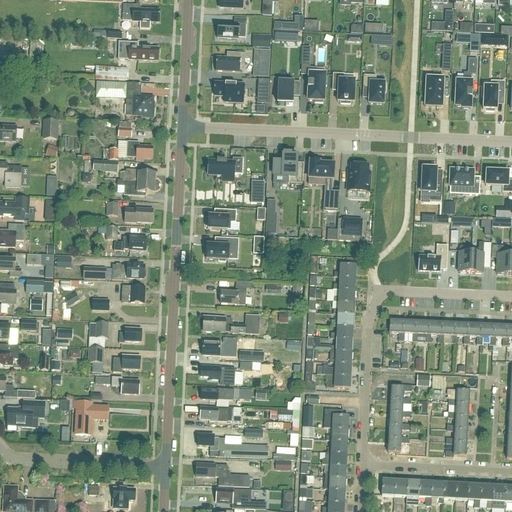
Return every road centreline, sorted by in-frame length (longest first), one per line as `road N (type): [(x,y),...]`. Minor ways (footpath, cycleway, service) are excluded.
road 1 (unclassified): [(165,468),(181,129)]
road 2 (residential): [(181,129),(511,143)]
road 3 (residential): [(361,465),(366,329),(379,292)]
road 4 (residential): [(165,468),(9,461),(0,451)]
road 5 (residential): [(361,465),(511,474)]
road 6 (residential): [(511,298),(379,292)]
road 7 (unclassified): [(181,129),(187,0)]
